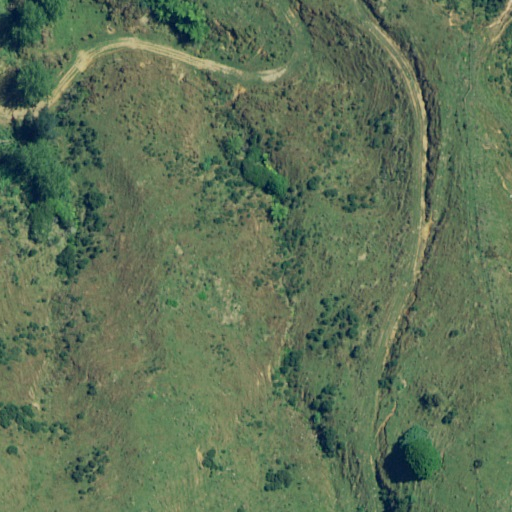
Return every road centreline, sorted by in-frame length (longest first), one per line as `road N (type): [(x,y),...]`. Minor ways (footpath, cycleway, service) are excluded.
road 1 (track): [(388,511),(416,116),(410,48),(380,0)]
road 2 (track): [(305,0),(305,54),(271,77),(141,35),(70,69),(28,103),(0,86)]
